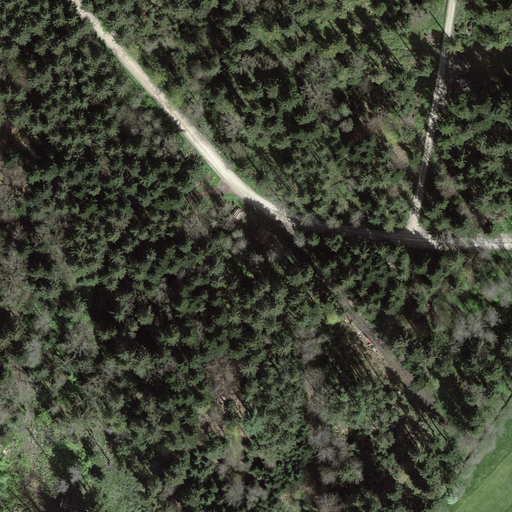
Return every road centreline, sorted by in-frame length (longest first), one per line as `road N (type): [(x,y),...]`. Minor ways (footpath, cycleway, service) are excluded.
road 1 (unclassified): [(511,240),(413,241),(262,210),(64,0)]
road 2 (track): [(451,0),(413,241)]
road 3 (track): [(232,183),(0,221)]
